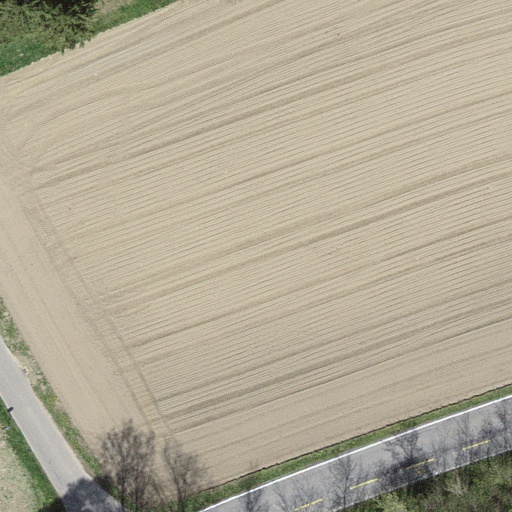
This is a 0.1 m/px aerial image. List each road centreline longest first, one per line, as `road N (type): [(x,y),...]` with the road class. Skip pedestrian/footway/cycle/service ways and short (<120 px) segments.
road 1 (tertiary): [(511,421),(268,511)]
road 2 (residential): [(99,511),(0,347)]
